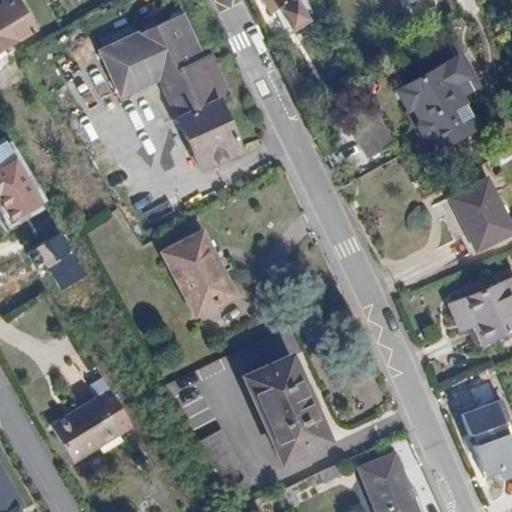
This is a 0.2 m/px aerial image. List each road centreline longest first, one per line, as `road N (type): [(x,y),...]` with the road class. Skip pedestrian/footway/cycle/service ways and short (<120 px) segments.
road 1 (tertiary): [(467,511),(455,472),(443,463),(227,0)]
road 2 (residential): [(61,511),(0,402)]
